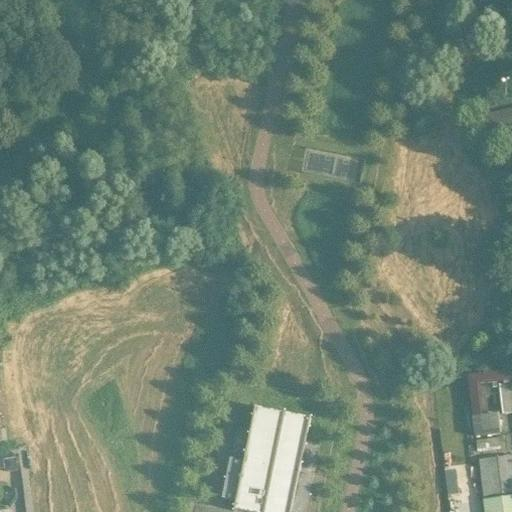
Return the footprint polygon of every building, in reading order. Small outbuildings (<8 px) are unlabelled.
[(491,144),(511,140),(511,106),(484,112),(491,144)] [(365,161),(306,149),(301,173),(360,185),(365,161)] [(511,413),(511,386),(510,372),(471,378),(467,379),(473,416),(481,415),(478,385),(498,382),(502,415),(511,413)] [(306,440),(310,419),(254,408),(250,429),(243,463),(236,462),(230,460),(222,500),(230,501),(235,502),(233,511),(305,511),(312,477),(306,476),(299,474),(306,440)] [(474,438),(500,435),(498,416),(472,419),(474,438)] [(477,453),(501,450),(499,438),(475,441),(477,453)] [(511,457),(479,461),(484,501),(511,497),(511,457)] [(4,461),(5,473),(18,471),(16,460),(4,461)] [(455,471),(444,472),(447,497),(458,496),(455,471)] [(511,511),(511,497),(484,501),(484,511),(511,511)]
